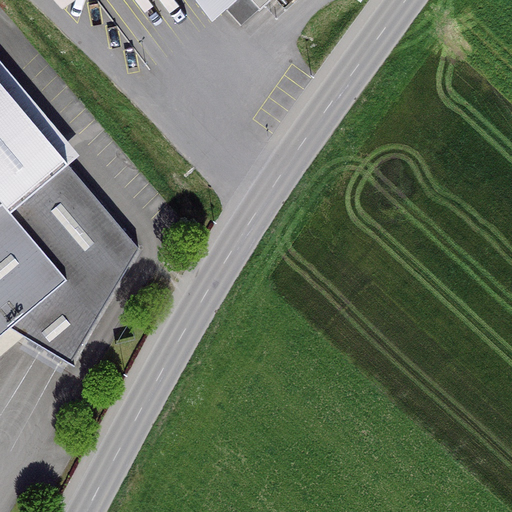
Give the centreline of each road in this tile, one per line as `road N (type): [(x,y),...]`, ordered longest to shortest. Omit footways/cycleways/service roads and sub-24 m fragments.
road 1 (residential): [(405,0),(207,289),(87,511)]
road 2 (unknown): [(225,120),(93,0)]
road 3 (unknown): [(225,120),(342,0)]
